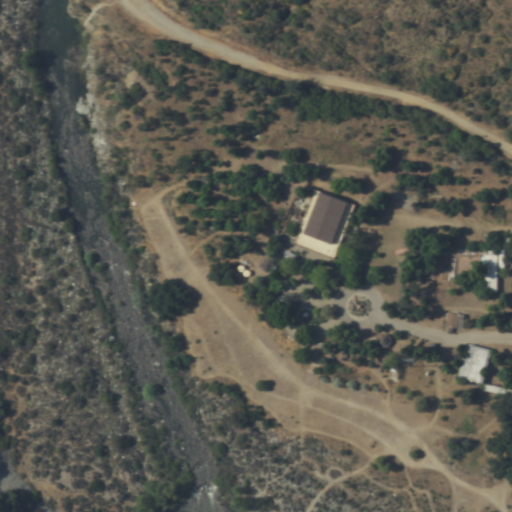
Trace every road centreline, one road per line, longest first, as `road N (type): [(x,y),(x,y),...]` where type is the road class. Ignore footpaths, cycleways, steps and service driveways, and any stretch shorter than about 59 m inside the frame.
road 1 (track): [(511,150),(427,104),(207,45),(133,0)]
road 2 (track): [(511,338),(447,340),(377,316)]
